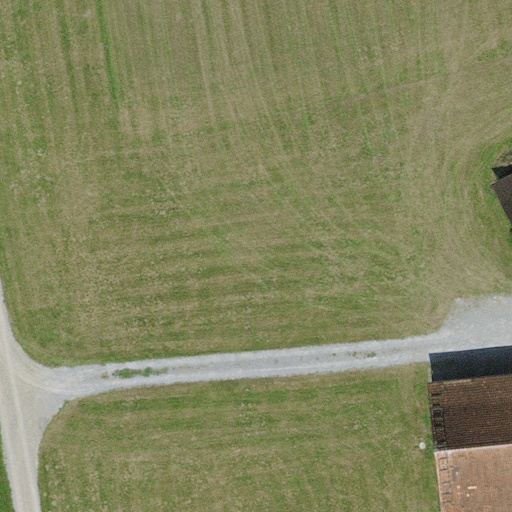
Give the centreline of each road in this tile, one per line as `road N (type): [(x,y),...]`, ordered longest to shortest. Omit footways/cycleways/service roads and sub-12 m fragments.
road 1 (track): [(511,344),(6,393)]
road 2 (track): [(0,358),(27,511)]
